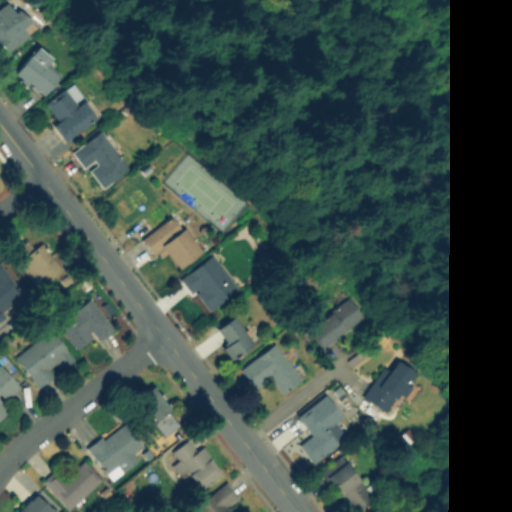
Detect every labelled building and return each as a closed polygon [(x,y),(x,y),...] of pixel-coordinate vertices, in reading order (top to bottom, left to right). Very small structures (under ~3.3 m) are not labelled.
[(0,44),(5,51),(29,34),(23,26),(29,22),(17,5),(11,10),(5,2),(0,5),(0,44)] [(12,70),(37,96),(56,77),(46,66),(51,61),(36,46),(12,70)] [(49,125),(61,140),(93,116),(79,97),(74,101),(63,87),(43,102),(56,119),(49,125)] [(125,168),(98,130),(70,149),(97,188),(125,168)] [(137,238),(150,256),(161,248),(174,267),(197,251),(171,214),(137,238)] [(30,286),(56,274),(38,234),(12,246),(30,286)] [(204,312),(237,288),(210,252),(177,276),(204,312)] [(0,310),(22,295),(0,265),(0,310)] [(95,339),(111,327),(87,297),(54,323),(74,348),(91,334),(95,339)] [(304,328),(318,347),(358,316),(344,297),(304,328)] [(208,333),(231,359),(252,341),(229,315),(208,333)] [(71,360),(51,328),(12,353),(32,385),(71,360)] [(280,392),(299,376),(272,344),(239,372),(251,387),(266,375),(280,392)] [(360,397),(384,412),(411,371),(387,356),(360,397)] [(0,415),(7,409),(0,402),(0,400),(17,384),(0,366),(0,415)] [(178,422),(150,384),(133,396),(161,435),(178,422)] [(310,462),(341,438),(312,401),(294,415),(309,434),(296,444),(310,462)] [(137,459),(131,451),(139,445),(121,420),(84,447),(108,480),(137,459)] [(218,471),(197,443),(192,447),(185,438),(169,451),(175,459),(169,464),(177,475),(183,471),(196,487),(218,471)] [(320,468),(347,511),(369,498),(341,454),(320,468)] [(62,478),(52,468),(39,481),(67,509),(98,477),(81,460),(62,478)] [(190,508),(193,511),(232,511),(225,503),(236,494),(223,479),(190,508)] [(12,511),(52,511),(32,492),(12,511)]
